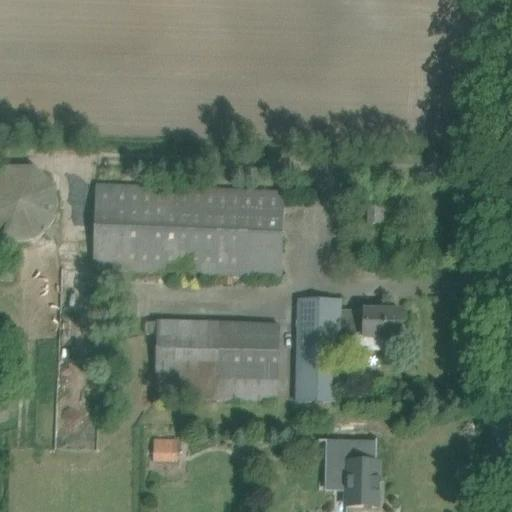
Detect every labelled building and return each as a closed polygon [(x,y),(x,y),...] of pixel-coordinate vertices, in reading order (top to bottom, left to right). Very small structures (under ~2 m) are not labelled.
[(0,237),(52,236),(50,167),(10,168),(11,190),(0,190),(0,237)] [(97,186),(93,272),(280,279),(283,193),(97,186)] [(364,340),(400,340),(401,312),(364,311),(364,312),(340,312),(340,302),(298,302),(297,403),(339,403),(340,338),(364,338),(364,340)] [(280,326),(158,322),(155,399),(277,403),(280,326)] [(177,442),(154,441),(153,463),(176,464),(177,442)] [(378,464),(374,464),(375,443),(346,443),(346,463),(338,463),(338,477),(346,477),(346,507),(377,508),(378,464)]
